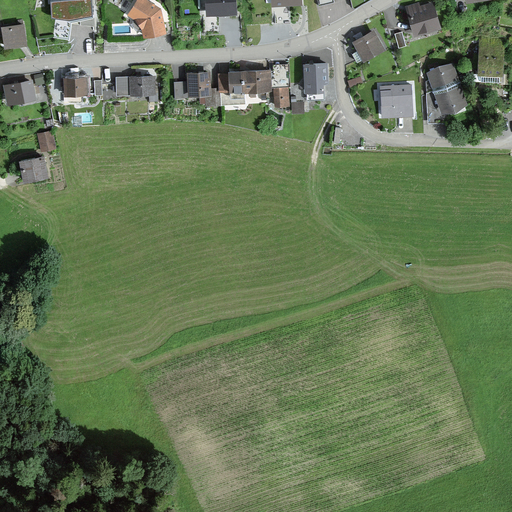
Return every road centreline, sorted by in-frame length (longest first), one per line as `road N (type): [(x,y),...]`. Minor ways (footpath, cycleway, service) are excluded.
road 1 (residential): [(0,71),(282,51),(330,33)]
road 2 (residential): [(330,33),(350,118),(368,135),(399,142)]
